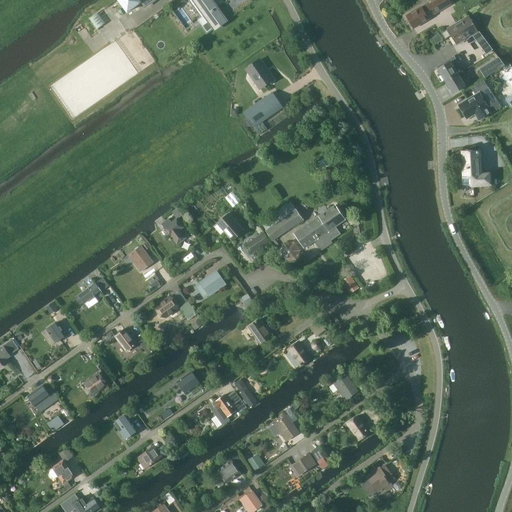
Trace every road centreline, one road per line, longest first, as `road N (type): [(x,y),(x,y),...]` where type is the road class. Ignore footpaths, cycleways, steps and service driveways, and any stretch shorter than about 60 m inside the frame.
road 1 (residential): [(0,405),(220,252),(248,286),(270,271),(332,303)]
road 2 (unclassified): [(511,347),(447,212),(439,111),(370,0)]
road 3 (residential): [(42,511),(332,303)]
road 4 (unclassified): [(404,285),(361,133),(286,0)]
road 5 (residential): [(206,511),(407,371)]
road 6 (unclassified): [(411,511),(438,399),(438,354),(404,285)]
road 7 (residential): [(298,511),(411,433),(417,420),(407,371)]
